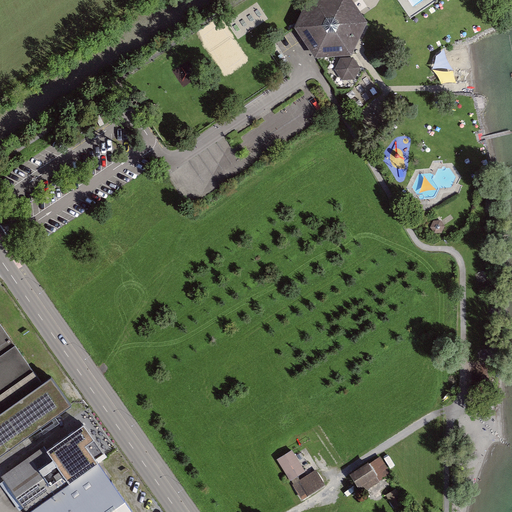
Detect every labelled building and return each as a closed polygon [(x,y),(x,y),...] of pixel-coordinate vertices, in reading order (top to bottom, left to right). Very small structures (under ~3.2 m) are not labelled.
[(355,0),(313,0),(299,27),(312,47),(319,59),(336,57),(356,56),(360,49),(373,22),(359,5),(355,0)] [(432,48),(439,84),(454,81),(448,46),(432,48)] [(364,67),(357,57),(345,58),(339,70),(346,81),(358,79),(364,67)] [(368,112),(375,120),(384,113),(377,105),(368,112)] [(0,460),(64,416),(40,382),(0,325),(0,460)] [(71,419),(0,468),(0,471),(23,504),(95,453),(71,419)] [(289,474),(304,465),(291,443),(276,452),(289,474)] [(136,511),(97,456),(26,506),(32,511),(136,511)] [(382,478),(371,458),(352,470),(363,489),(382,478)] [(292,478),(301,493),(325,479),(317,464),(292,478)]
